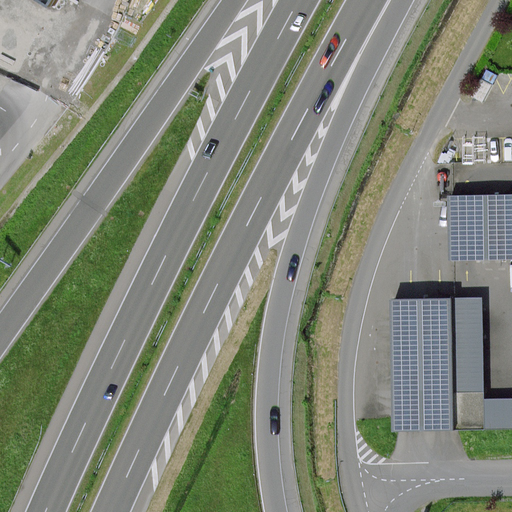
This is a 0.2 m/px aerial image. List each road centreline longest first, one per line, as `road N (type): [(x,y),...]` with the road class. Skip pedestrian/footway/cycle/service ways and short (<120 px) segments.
road 1 (motorway): [(111,511),(227,260),(367,0)]
road 2 (motorway): [(299,0),(147,293),(46,511)]
road 3 (motorway): [(276,511),(267,422),(277,318),(369,0)]
road 4 (unclassified): [(356,482),(346,375),(366,283),(410,163),(501,0)]
road 5 (motorway): [(237,0),(0,331)]
road 6 (unclassified): [(356,482),(511,479)]
